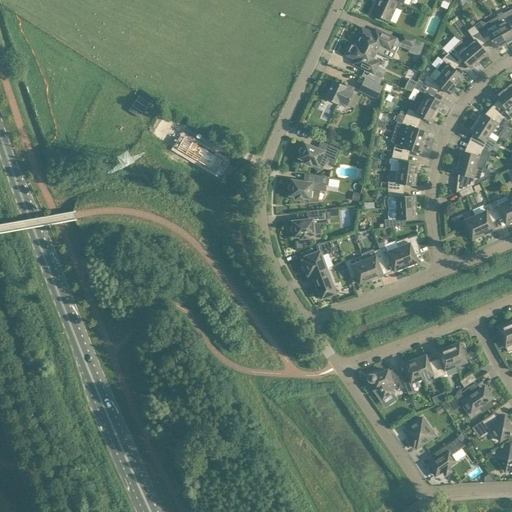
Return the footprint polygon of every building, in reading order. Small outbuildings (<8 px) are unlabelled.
[(403,2),(403,0),(379,0),(380,0),(378,5),(376,5),(372,13),(388,20),(394,7),(399,9),(402,2),(403,2)] [(511,31),(508,25),(511,23),(511,16),(509,11),(503,14),(501,11),(496,14),(497,16),(493,18),(497,26),(496,26),(505,42),(511,38),(511,31)] [(497,26),(493,18),(485,22),(481,21),(474,26),(484,40),(489,36),(496,48),(505,42),(496,26),(497,26)] [(484,40),(474,26),(468,30),(475,40),(467,46),(466,46),(478,61),(487,54),(478,44),(484,40)] [(396,39),(391,36),(380,31),(375,29),(373,33),(361,27),(358,34),(360,35),(356,42),(356,43),(375,52),(376,51),(383,54),(386,47),(391,50),(396,39)] [(425,42),(415,39),(416,38),(402,33),(398,42),(411,47),(409,50),(409,52),(419,56),(425,42)] [(455,34),(443,47),(448,52),(460,39),(455,34)] [(478,61),(466,46),(467,46),(461,40),(453,49),(448,54),(457,63),(461,58),(470,68),(474,65),(475,67),(479,63),(477,62),(478,61)] [(356,43),(356,42),(354,41),(350,48),(348,47),(345,54),(347,55),(355,59),(353,63),(366,69),(363,75),(378,83),(384,71),(376,67),(378,62),(372,59),(375,52),(356,43)] [(452,67),(457,63),(448,54),(443,59),(444,60),(436,69),(440,73),(441,72),(455,85),(462,76),(452,67)] [(455,85),(441,72),(440,73),(441,73),(434,81),(428,77),(424,83),(434,90),(438,85),(448,93),(455,85)] [(381,87),(365,79),(359,90),(376,98),(381,87)] [(419,91),(413,100),(421,103),(437,112),(442,102),(430,96),(434,90),(424,83),(418,79),(414,88),(419,91)] [(325,98),(345,107),(346,104),(352,92),(351,92),(353,87),(345,84),(345,86),(333,80),(325,98)] [(511,98),(504,89),(496,96),(499,101),(493,108),(507,121),(508,121),(511,117),(511,98)] [(431,121),(437,112),(421,103),(415,112),(408,109),(407,114),(401,110),(399,114),(405,116),(417,121),(420,115),(431,121)] [(507,121),(493,108),(486,116),(481,112),(475,122),(491,132),(492,131),(500,137),(507,125),(506,124),(507,121)] [(417,121),(405,116),(399,114),(398,114),(395,121),(402,124),(399,134),(406,136),(424,142),(427,131),(414,127),(417,121)] [(491,132),(475,122),(469,131),(474,134),(470,143),(483,148),(488,151),(489,148),(493,149),(496,145),(496,141),(488,136),(491,132)] [(420,152),(424,142),(406,136),(399,134),(395,145),(394,152),(406,155),(407,148),(420,152)] [(184,137),(177,148),(215,171),(219,166),(220,164),(222,160),(207,150),(207,149),(203,147),(202,148),(184,137)] [(334,161),(339,150),(320,142),(318,149),(305,143),(303,147),(302,147),(300,148),(299,149),(299,151),(299,152),(301,153),(299,157),(305,160),(304,162),(310,165),(311,163),(315,164),(319,155),(334,161)] [(460,151),(457,161),(475,166),(483,168),(486,158),(488,159),(491,152),(488,151),(470,143),(466,152),(460,151)] [(404,161),(406,155),(394,152),(392,159),(390,161),(389,164),(390,166),(390,170),(416,174),(418,163),(404,161)] [(358,158),(357,167),(366,169),(368,159),(358,157),(358,158)] [(473,176),(475,166),(457,161),(455,172),(460,174),(458,191),(471,186),(473,185),(474,177),(473,176)] [(415,185),(416,174),(390,170),(389,174),(387,175),(387,179),(389,182),(388,189),(401,190),(401,183),(415,185)] [(288,185),(287,187),(287,188),(288,190),(290,191),(289,195),(296,196),(295,198),(302,199),(303,197),(309,198),(310,190),(314,190),(314,188),(325,190),(327,177),(327,176),(312,174),(312,175),(310,182),(302,181),(292,180),(291,184),(289,184),(288,185)] [(473,192),(471,186),(458,191),(461,197),(473,192)] [(401,196),(401,190),(388,189),(388,206),(388,207),(388,208),(415,207),(414,196),(401,196)] [(511,221),(511,208),(506,196),(489,204),(495,216),(501,214),(505,224),(511,221)] [(489,219),(495,216),(489,204),(484,206),(486,211),(475,216),(483,234),(494,229),(489,219)] [(415,218),(415,207),(388,208),(387,212),(387,215),(388,216),(389,220),(385,220),(386,227),(403,225),(402,218),(415,218)] [(290,227),(290,229),(290,231),(292,232),(293,232),(294,236),(300,235),(301,238),(308,237),(307,235),(314,234),(320,233),(319,223),(327,222),(326,218),(330,218),(329,212),(326,212),(325,209),(326,209),(316,210),(307,211),(308,219),(292,221),(293,225),(291,226),(290,227)] [(453,218),(452,218),(458,232),(459,232),(459,231),(464,229),(466,234),(469,233),(472,239),(483,234),(475,216),(464,220),(461,214),(453,218)] [(417,235),(408,238),(409,242),(409,243),(398,247),(405,266),(417,262),(413,251),(418,249),(417,235)] [(321,256),(331,252),(333,248),(330,241),(330,240),(316,244),(316,245),(316,244),(319,251),(305,256),(306,259),(302,260),(304,264),(302,265),(301,267),(302,268),(303,270),(304,271),(306,270),(308,275),(311,273),(326,267),(321,256)] [(405,266),(398,247),(387,251),(385,247),(379,249),(384,262),(390,260),(394,271),(405,266)] [(382,275),(378,264),(384,262),(379,249),(374,251),(373,250),(361,254),(362,256),(371,279),(382,275)] [(371,279),(362,256),(345,262),(350,275),(355,273),(359,284),(371,279)] [(335,293),(326,267),(311,273),(316,285),(314,286),(317,294),(319,293),(321,298),(325,297),(326,298),(327,299),(329,298),(331,297),(331,296),(331,294),(335,293)] [(511,349),(511,332),(508,322),(497,327),(500,333),(497,334),(500,341),(503,340),(507,352),(511,349)] [(459,342),(448,346),(455,365),(465,362),(466,362),(464,356),(467,355),(464,347),(461,349),(459,342)] [(455,365),(448,346),(437,350),(441,361),(435,363),(440,376),(446,374),(444,370),(445,370),(445,369),(455,365)] [(425,355),(414,359),(421,378),(432,374),(432,375),(432,374),(434,378),(440,376),(435,363),(429,366),(425,355)] [(421,378),(414,359),(403,363),(407,374),(402,376),(408,393),(414,390),(411,383),(412,382),(411,382),(421,378)] [(401,386),(394,369),(388,371),(387,369),(384,371),(383,369),(377,372),(378,373),(374,375),(373,374),(372,374),(371,374),(370,374),(369,374),(369,375),(368,377),(368,378),(368,379),(369,380),(370,381),(371,381),(374,389),(375,388),(382,398),(394,390),(391,386),(393,385),(396,389),(401,386)] [(472,373),(460,381),(464,386),(475,379),(472,373)] [(492,397),(486,389),(484,386),(480,388),(478,390),(474,384),(461,393),(461,392),(447,401),(443,404),(446,409),(451,406),(452,408),(463,401),(470,412),(479,406),(483,411),(491,405),(488,400),(492,397)] [(433,396),(435,403),(446,399),(444,392),(433,396)] [(511,424),(506,418),(504,415),(498,419),(493,413),(473,427),(479,436),(481,437),(492,430),(499,441),(511,433),(511,424)] [(416,447),(431,438),(434,435),(422,418),(406,428),(410,434),(408,435),(409,437),(408,439),(411,444),(413,443),(416,447)] [(463,443),(459,437),(431,455),(435,461),(429,465),(435,475),(442,470),(445,474),(450,471),(447,466),(455,461),(450,455),(461,447),(460,446),(463,443)] [(511,449),(510,446),(495,456),(505,471),(511,465),(511,449)]
